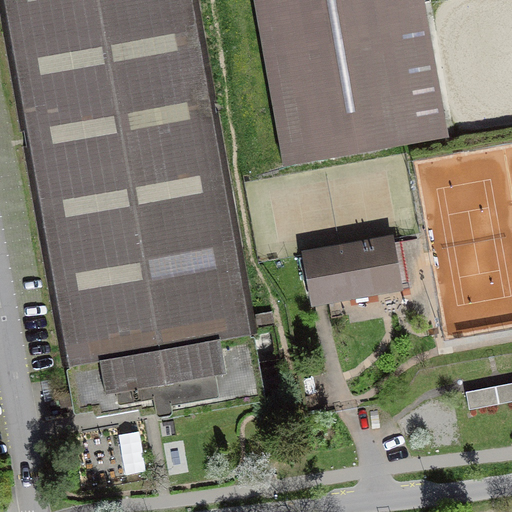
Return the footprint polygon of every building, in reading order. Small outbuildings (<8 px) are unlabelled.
[(4,0),(68,365),(98,360),(103,392),(115,390),(118,405),(154,398),(158,417),(173,414),(171,405),(219,396),(215,373),(225,372),(220,339),(250,334),(191,0),(4,0)] [(424,0),(254,0),(283,166),(448,138),(424,0)] [(419,201),(511,199),(511,145),(418,147),(419,201)] [(394,238),(302,255),(311,307),(403,291),(394,238)] [(511,382),(465,392),(469,410),(511,401),(511,382)] [(143,459),(138,418),(120,420),(123,444),(127,443),(129,460),(143,459)]
